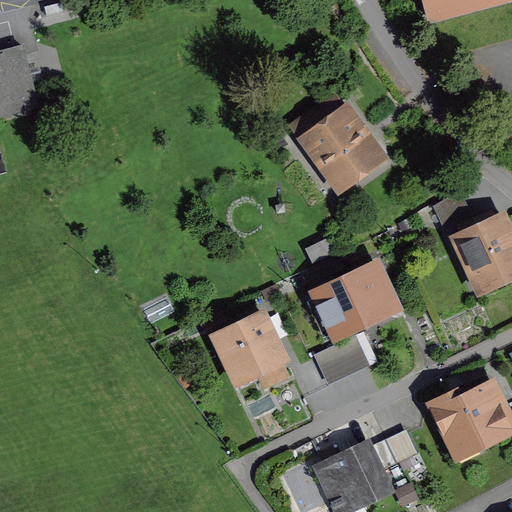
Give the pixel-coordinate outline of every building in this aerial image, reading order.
[(511,0),(424,0),(432,27),(511,6),(511,0)] [(15,47),(0,51),(0,115),(38,106),(22,45),(15,47)] [(350,104),(298,141),(341,201),(394,164),(350,104)] [(511,222),(508,213),(450,240),(478,301),(511,285),(511,222)] [(381,261),(308,295),(333,348),(406,314),(381,261)] [(265,312),(209,338),(235,395),(291,369),(265,312)] [(511,413),(493,374),(427,407),(456,466),(511,438),(511,413)] [(370,442),(314,468),(335,511),(357,511),(395,494),(370,442)]
